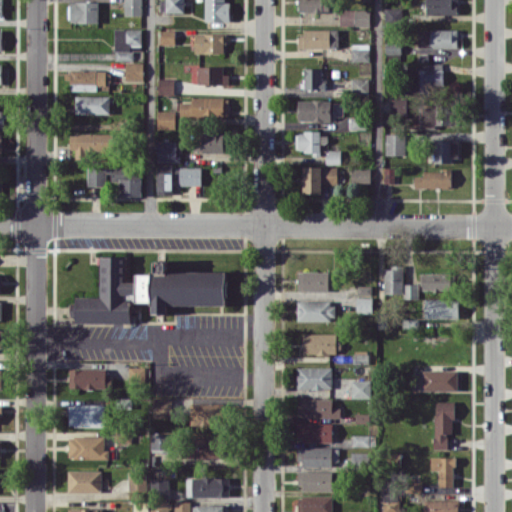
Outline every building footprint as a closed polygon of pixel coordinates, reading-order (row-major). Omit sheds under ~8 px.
[(142,14),(141,0),(124,0),(124,14),(142,14)] [(184,11),(184,0),(162,0),(162,11),(184,11)] [(225,0),(204,0),(205,21),(230,21),(230,1),(225,1),(225,0)] [(298,0),(298,12),(329,11),(328,0),(298,0)] [(457,0),(426,0),(427,14),(458,14),(457,0)] [(98,1),(70,1),(70,22),(99,22),(98,1)] [(403,8),(385,7),(385,21),(402,22),(403,8)] [(370,9),(340,9),(340,25),(370,25),(370,9)] [(115,60),(132,60),(132,45),(142,46),(142,28),(115,28),(115,60)] [(337,28),(300,29),(300,48),(338,47),(337,28)] [(175,29),(160,29),(160,44),(175,44),(175,29)] [(457,29),(418,29),(418,47),(458,46),(457,29)] [(225,32),(195,33),(195,53),(225,52),(225,32)] [(369,61),(370,44),(352,44),(351,61),(369,61)] [(143,80),(143,61),(125,62),(126,80),(143,80)] [(443,63),(427,63),(427,68),(410,69),(410,91),(444,90),(443,63)] [(223,66),(198,66),(199,84),(229,84),(229,74),(223,74),(223,66)] [(304,88),(326,89),(326,78),(321,78),(321,68),(304,68),(304,88)] [(98,90),(98,84),(109,84),(109,70),(66,70),(66,79),(71,79),(70,90),(98,90)] [(158,94),(174,94),(174,78),(158,78),(158,94)] [(369,94),(369,78),(352,78),(352,94),(369,94)] [(75,113),(112,113),(112,96),(76,95),(75,113)] [(179,100),(180,116),(229,115),(229,96),(191,97),(191,100),(179,100)] [(390,113),(406,114),(407,99),(390,98),(390,113)] [(298,100),(298,121),(331,121),(331,99),(298,100)] [(452,103),(420,104),(421,126),(453,125),(452,103)] [(157,128),(175,128),(176,110),(158,110),(157,128)] [(350,129),(366,129),(366,117),(350,117),(350,129)] [(225,152),(224,131),(202,132),(203,153),(225,152)] [(296,132),(296,151),(312,151),(312,156),(321,156),(321,149),(327,149),(327,132),(296,132)] [(111,151),(112,133),(73,133),(72,156),(86,156),(86,151),(111,151)] [(406,134),(386,133),(386,154),(405,155),(406,134)] [(434,160),(458,161),(458,140),(434,139),(434,160)] [(157,141),(158,162),(182,162),(181,140),(157,141)] [(327,164),(341,163),(340,149),(326,150),(327,164)] [(157,194),(173,194),(172,163),(157,163),(157,194)] [(322,193),(322,183),(338,183),(338,167),(303,166),(302,192),(322,193)] [(88,185),(106,185),(105,167),(88,167),(88,185)] [(120,196),(142,196),(142,178),(129,178),(129,167),(111,167),(111,181),(120,181),(120,196)] [(179,167),(180,185),(202,184),(201,167),(179,167)] [(384,182),(395,182),(395,167),(385,167),(384,182)] [(352,183),(371,183),(371,168),(352,168),(352,183)] [(415,175),(415,186),(453,187),(453,170),(423,169),(423,176),(415,175)] [(227,304),(226,271),(167,271),(167,260),(155,261),(155,273),(135,273),(135,281),(126,281),(126,255),(100,255),(100,297),(76,297),(76,323),(131,322),(131,301),(152,301),(152,312),(167,312),(167,305),(227,304)] [(418,298),(418,283),(403,284),(403,268),(384,268),(384,292),(404,292),(404,298),(418,298)] [(328,290),(329,271),(298,270),(297,290),(328,290)] [(422,272),(422,289),(450,290),(450,273),(422,272)] [(356,312),(373,313),(373,297),(356,296),(356,312)] [(424,318),(459,318),(459,299),(425,298),(424,318)] [(297,320),(335,320),(335,301),(297,301),(297,320)] [(337,333),(303,333),(303,354),(336,354),(337,333)] [(146,366),(129,366),(129,381),(146,381),(146,366)] [(331,366),(297,367),(297,390),(332,389),(331,366)] [(70,388),(106,388),(106,368),(69,368),(70,388)] [(458,370),(423,370),(423,390),(458,390),(458,370)] [(351,397),(370,398),(370,380),(352,379),(351,397)] [(299,418),(341,417),(340,407),(332,408),(332,397),(299,398),(299,418)] [(153,417),(173,417),(173,398),(153,398),(153,417)] [(434,448),(448,448),(448,432),(453,432),(454,401),(435,401),(434,448)] [(223,402),(191,403),(191,425),(223,424),(223,402)] [(69,404),(69,426),(109,426),(109,418),(105,418),(105,404),(69,404)] [(369,413),(356,413),(356,422),(369,422),(369,413)] [(332,423),(297,422),(297,441),(332,441),(332,423)] [(152,433),(152,452),(171,452),(171,432),(152,433)] [(109,459),(109,449),(104,449),(105,436),(69,435),(69,458),(109,459)] [(223,437),(186,436),(186,457),(223,458),(223,437)] [(339,447),(297,446),(297,464),(338,465),(339,447)] [(352,462),(368,461),(368,451),(351,452),(352,462)] [(454,486),(455,456),(431,456),(431,470),(439,470),(438,486),(454,486)] [(102,470),(69,470),(68,491),(102,492),(102,470)] [(146,490),(145,470),(128,471),(129,491),(146,490)] [(333,471),(299,470),(299,490),(332,491),(333,471)] [(229,477),(187,477),(187,497),(229,496),(229,477)] [(169,478),(151,478),(151,496),(168,496),(169,478)] [(422,481),(406,481),(406,492),(422,492),(422,481)] [(384,511),(400,511),(400,500),(392,500),(392,494),(383,494),(384,511)] [(332,511),(332,496),(298,495),(297,511),(332,511)] [(459,511),(460,500),(424,499),(424,511),(459,511)] [(170,511),(170,500),(150,500),(149,511),(170,511)]
